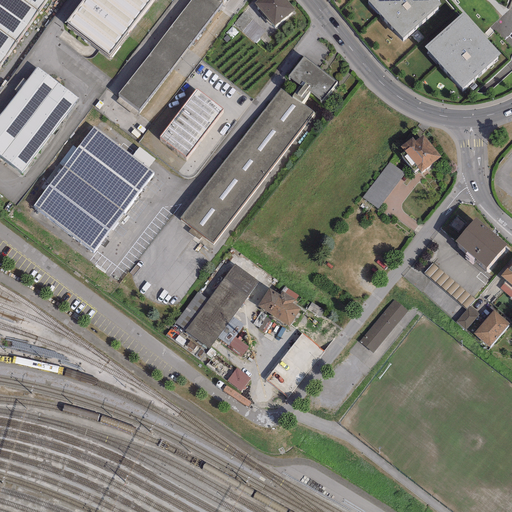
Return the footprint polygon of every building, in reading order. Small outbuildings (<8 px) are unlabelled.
[(0,0),(0,62),(44,0),(0,0)] [(150,0),(82,0),(66,22),(108,55),(150,0)] [(190,0),(118,93),(139,110),(224,1),(222,0),(190,0)] [(286,0),(257,0),(254,3),(274,27),(294,10),(286,0)] [(367,0),(403,38),(441,4),(436,0),(367,0)] [(463,12),(424,47),(462,88),(501,54),(463,12)] [(243,13),(233,25),(254,43),(265,31),(243,13)] [(336,82),(303,56),(288,75),(302,85),(292,98),(281,89),(180,218),(212,243),(314,112),(301,102),(309,92),(321,101),(336,82)] [(0,155),(21,172),(78,98),(37,66),(0,113),(0,155)] [(196,89),(160,136),(186,156),(223,110),(196,89)] [(93,127),(33,206),(94,252),(154,173),(93,127)] [(412,137),(400,146),(404,152),(401,154),(414,172),(418,169),(421,172),(441,157),(424,134),(415,141),(412,137)] [(378,209),(405,173),(389,162),(362,198),(378,209)] [(475,217),(455,241),(486,268),(506,245),(475,217)] [(511,262),(500,276),(506,280),(503,284),(511,291),(511,262)] [(474,299),(432,263),(423,274),(465,308),(474,299)] [(258,282),(234,264),(207,300),(184,330),(208,349),(217,337),(232,317),(258,282)] [(279,295),(269,288),(257,306),(288,327),(301,309),(292,303),(294,300),(282,291),(279,295)] [(184,330),(207,300),(197,292),(174,323),(184,330)] [(407,311),(393,300),(359,342),(373,353),(407,311)] [(479,314),(470,306),(456,322),(465,330),(479,314)] [(509,324),(493,310),(473,333),(489,347),(509,324)] [(243,325),(232,317),(217,337),(228,346),(234,337),(243,325)] [(288,396),(323,349),(300,331),(265,379),(288,396)] [(248,347),(234,337),(228,346),(227,347),(241,357),(248,347)] [(250,378),(236,368),(226,381),(240,392),(250,378)]
